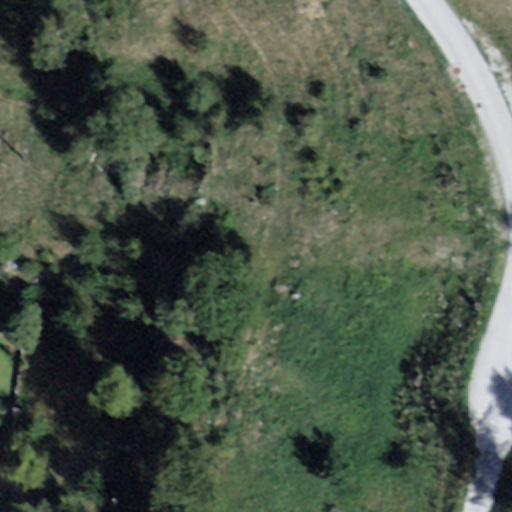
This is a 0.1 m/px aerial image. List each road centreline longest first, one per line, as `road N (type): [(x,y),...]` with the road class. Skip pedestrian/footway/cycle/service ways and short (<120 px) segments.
road 1 (track): [(511,315),(477,362),(486,450),(471,511)]
road 2 (unclassified): [(418,0),(504,122),(511,170)]
